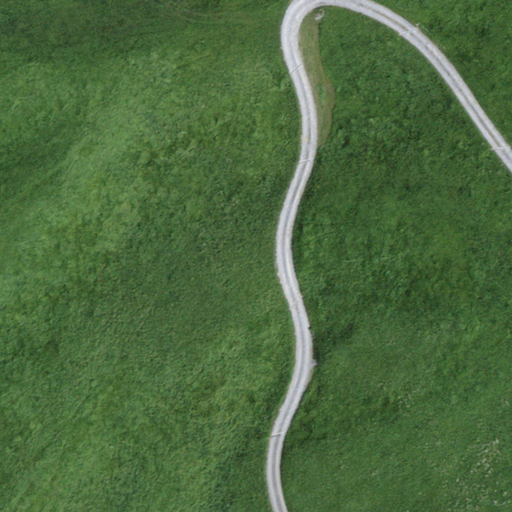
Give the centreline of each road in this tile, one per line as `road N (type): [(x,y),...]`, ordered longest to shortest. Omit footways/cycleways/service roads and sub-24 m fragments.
road 1 (track): [(281,511),(274,466),(305,350),(283,239),(311,129),(291,26),(313,0)]
road 2 (track): [(346,0),(416,35),(511,162)]
